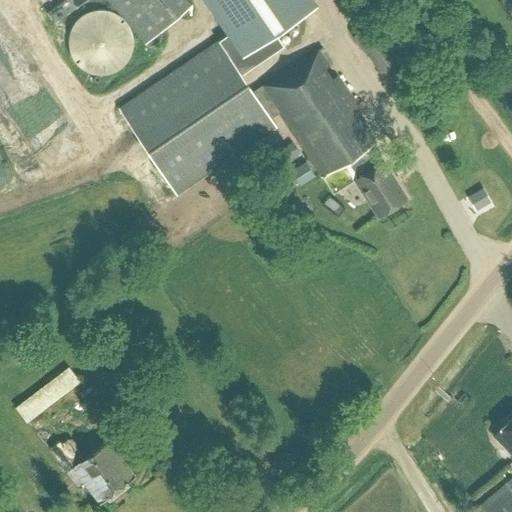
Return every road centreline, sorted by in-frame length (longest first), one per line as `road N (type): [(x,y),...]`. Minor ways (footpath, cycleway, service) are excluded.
road 1 (tertiary): [(288,511),(387,411),(511,256)]
road 2 (track): [(404,0),(511,148)]
